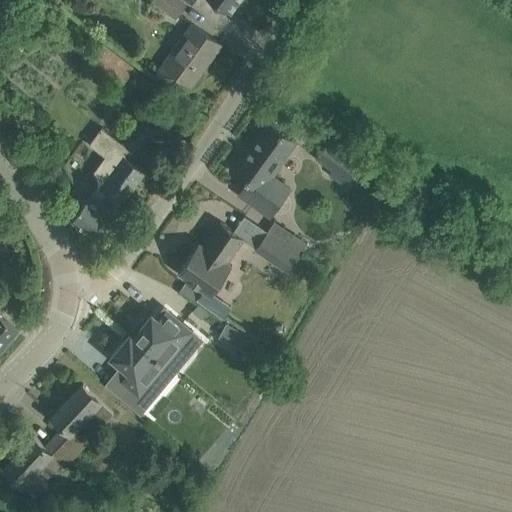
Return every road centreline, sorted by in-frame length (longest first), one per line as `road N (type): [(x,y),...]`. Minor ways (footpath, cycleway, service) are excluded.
road 1 (unclassified): [(67,290),(99,282),(117,266),(221,126),(297,0)]
road 2 (unclassified): [(67,290),(48,233),(0,173)]
road 3 (unclassified): [(0,392),(51,335),(67,290)]
